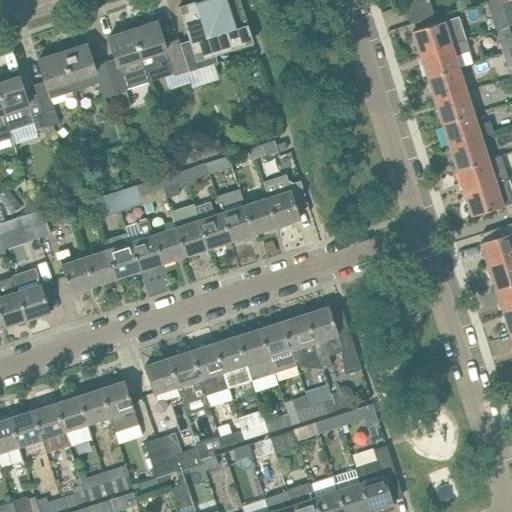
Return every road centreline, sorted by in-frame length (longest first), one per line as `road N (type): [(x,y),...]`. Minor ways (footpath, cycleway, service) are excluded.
road 1 (unclassified): [(0,371),(423,230)]
road 2 (unclassified): [(511,502),(423,230)]
road 3 (unclassified): [(423,230),(347,0)]
